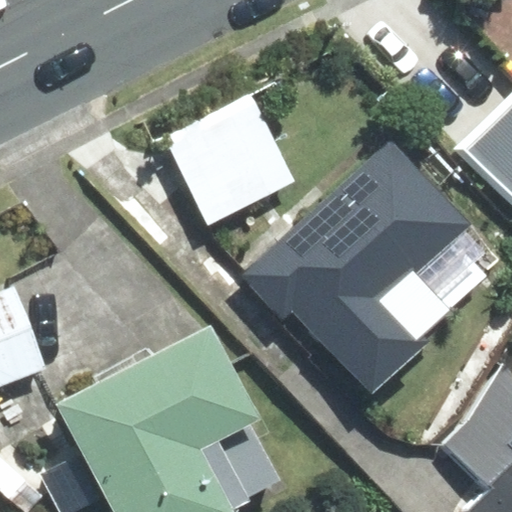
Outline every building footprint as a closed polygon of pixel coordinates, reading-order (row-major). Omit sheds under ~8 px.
[(511,99),(462,150),(511,200),(511,99)] [(261,197),(223,117),(160,148),(197,227),(261,197)] [(378,144),(235,276),(277,320),(286,312),(362,393),(417,342),(411,336),(440,309),(406,272),(456,227),(378,144)] [(0,385),(42,368),(9,286),(0,289),(0,385)] [(48,403),(105,511),(222,511),(221,509),(273,481),(242,422),(250,418),(201,324),(48,403)] [(511,511),(511,363),(436,433),(483,485),(452,511),(511,511)]
